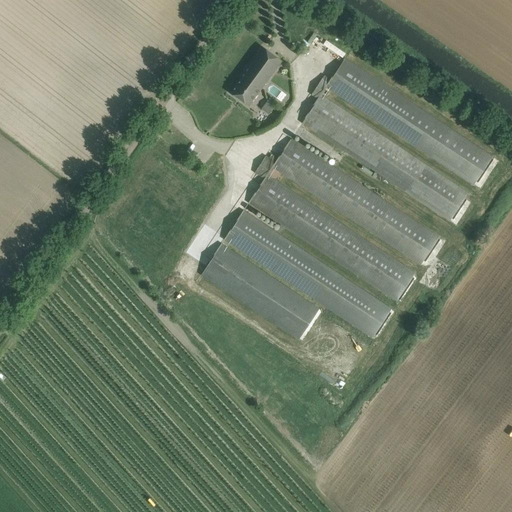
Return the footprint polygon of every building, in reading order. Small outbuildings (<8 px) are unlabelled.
[(231,93),(249,105),(282,61),(262,47),(241,76),(242,78),(231,93)] [(330,82),(326,87),(473,186),(493,157),(345,58),(330,82)] [(319,99),(303,123),(449,221),(453,215),(464,199),(468,193),(321,95),(326,87),(330,82),(323,78),(312,95),(319,99)] [(262,109),(270,114),(280,100),(282,101),(287,94),(272,84),(267,92),(272,95),(262,109)] [(439,237),(292,139),(276,163),(266,156),(255,172),(265,179),(249,203),(397,301),(415,273),(268,175),(274,167),(421,265),(439,237)] [(244,210),(225,240),(373,337),(392,308),(244,210)] [(203,273),(201,275),(299,340),(320,308),(222,243),(221,245),(203,273)]
